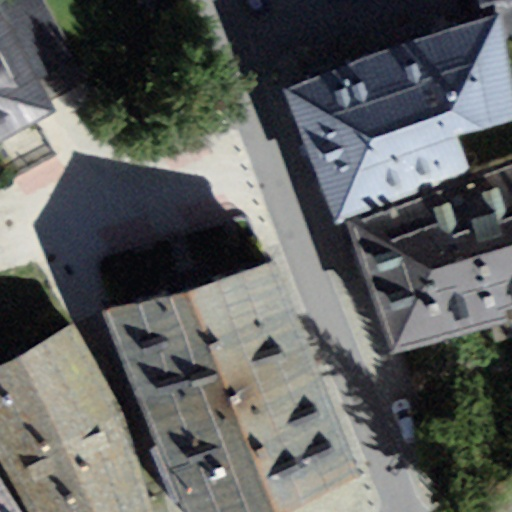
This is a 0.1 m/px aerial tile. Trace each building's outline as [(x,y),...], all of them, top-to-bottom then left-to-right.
[(44,0),(0,0),(0,142),(56,113),(50,101),(87,82),(44,0)] [(511,0),(477,0),(483,19),(501,13),(506,40),(511,37),(511,0)] [(483,19),(420,39),(457,137),(511,121),(511,75),(506,40),(501,13),(483,19)] [(472,173),(457,137),(420,39),(361,60),(284,92),(336,225),(346,221),(472,173)] [(511,307),(511,159),(472,173),(346,221),(391,355),(508,323),(505,309),(511,307)] [(102,312),(144,418),(314,361),(273,262),(102,312)] [(0,364),(0,449),(13,472),(123,411),(73,323),(0,364)] [(272,511),(355,474),(314,361),(144,418),(182,511),(272,511)] [(152,511),(123,411),(13,472),(36,511),(152,511)] [(24,511),(0,474),(0,511),(24,511)]
